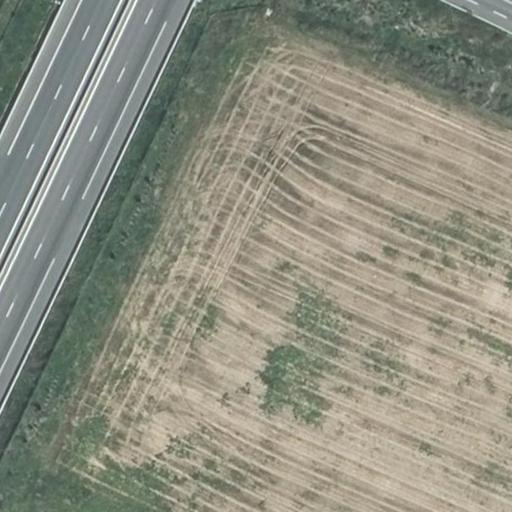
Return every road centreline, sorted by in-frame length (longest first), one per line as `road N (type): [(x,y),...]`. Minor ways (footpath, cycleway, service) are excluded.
road 1 (motorway): [(0,310),(146,0)]
road 2 (motorway): [(91,0),(0,188)]
